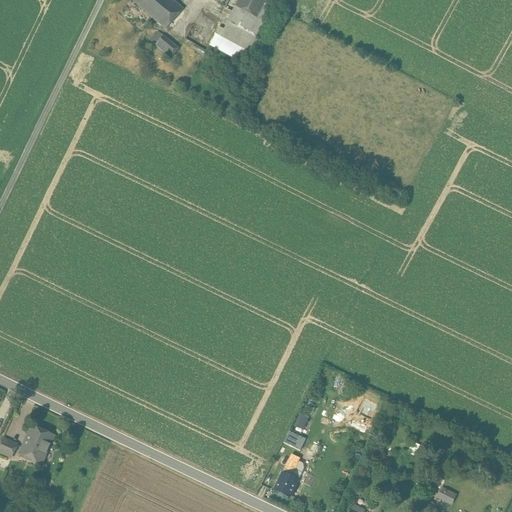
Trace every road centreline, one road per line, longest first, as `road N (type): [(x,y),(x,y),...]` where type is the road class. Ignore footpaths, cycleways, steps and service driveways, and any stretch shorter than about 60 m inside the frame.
road 1 (tertiary): [(272,511),(0,377)]
road 2 (unclassified): [(0,206),(103,0)]
